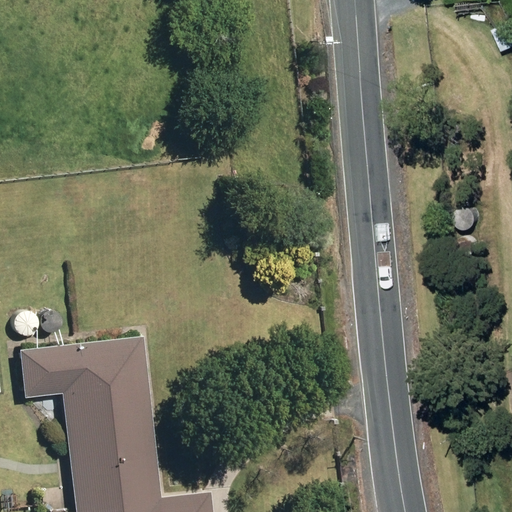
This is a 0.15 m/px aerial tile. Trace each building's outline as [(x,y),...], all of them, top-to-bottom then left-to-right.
[(511,21),(498,28),(507,48),(511,46),(511,21)] [(454,61),(446,63),(448,77),(457,76),(454,61)] [(447,76),(446,63),(437,64),(438,77),(447,76)] [(477,205),(450,202),(447,236),(474,239),(477,205)] [(56,305),(29,307),(32,337),(58,335),(56,305)] [(72,511),(208,511),(206,490),(157,495),(138,334),(17,348),(22,395),(59,391),(72,511)]
